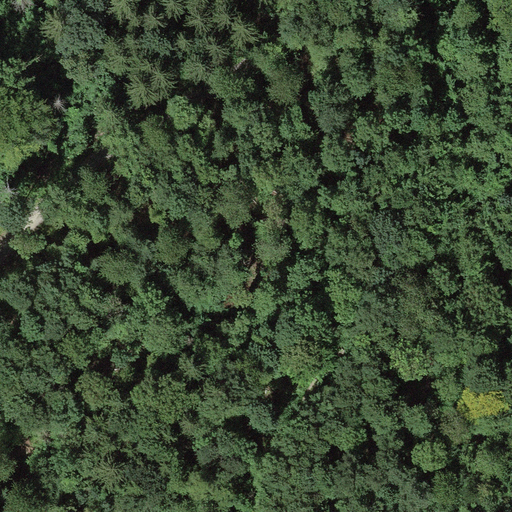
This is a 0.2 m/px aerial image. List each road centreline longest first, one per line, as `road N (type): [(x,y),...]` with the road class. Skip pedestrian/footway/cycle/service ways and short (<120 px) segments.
road 1 (track): [(511,191),(466,221),(365,316),(276,463),(260,511)]
road 2 (track): [(313,0),(246,61),(109,138),(0,249)]
